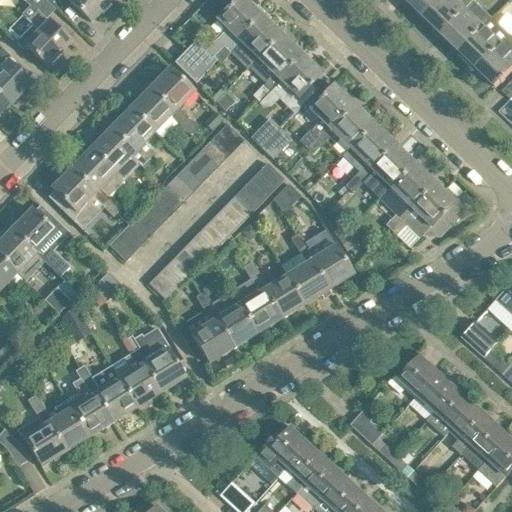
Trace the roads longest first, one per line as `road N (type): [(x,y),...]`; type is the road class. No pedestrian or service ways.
road 1 (residential): [(152,456),(493,252),(511,220)]
road 2 (residential): [(511,197),(500,172),(312,0)]
road 3 (residential): [(0,182),(182,0)]
